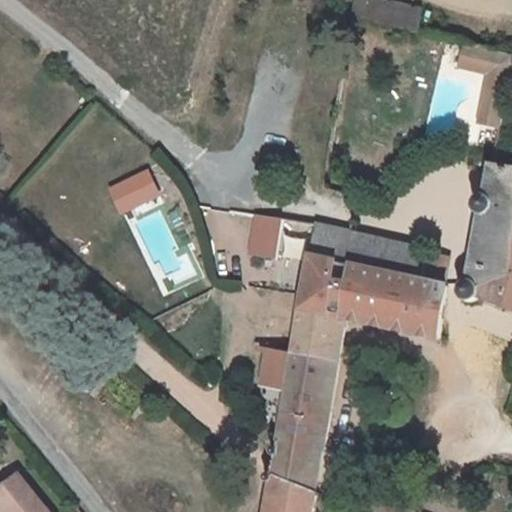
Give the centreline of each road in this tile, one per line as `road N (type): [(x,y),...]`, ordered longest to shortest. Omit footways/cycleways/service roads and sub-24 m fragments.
road 1 (unknown): [(0,226),(66,302),(173,392),(209,418),(260,437)]
road 2 (track): [(152,123),(165,128),(192,95),(215,0)]
road 3 (residential): [(0,392),(95,511)]
